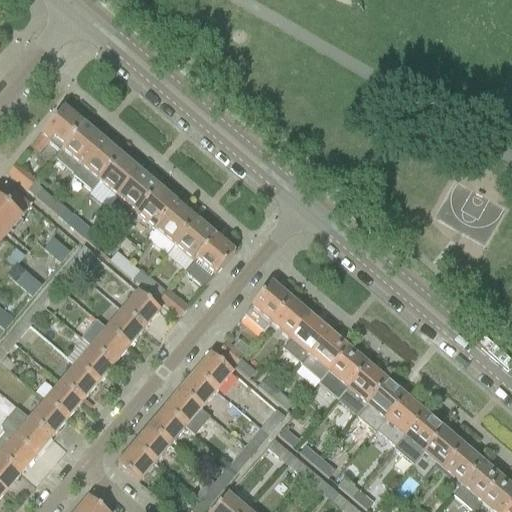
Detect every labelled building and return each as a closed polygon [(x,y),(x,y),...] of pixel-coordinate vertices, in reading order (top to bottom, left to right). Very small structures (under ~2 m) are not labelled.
[(47,144),(59,155),(82,128),(62,111),(30,149),(37,156),(47,144)] [(73,177),(79,169),(101,144),(82,128),(59,155),(54,161),(73,177)] [(73,177),(71,179),(89,194),(90,194),(121,156),(112,148),(110,151),(101,144),(79,169),(73,177)] [(89,194),(86,197),(105,213),(116,200),(138,175),(129,168),(132,165),(121,156),(90,194),(89,194)] [(7,176),(10,179),(26,192),(34,183),(15,167),(7,176)] [(116,200),(135,216),(158,189),(149,181),(147,183),(138,175),(116,200)] [(4,186),(0,190),(0,238),(2,241),(30,208),(4,186)] [(135,216),(153,232),(175,207),(166,200),(169,197),(158,189),(135,216)] [(35,200),(34,201),(45,210),(45,209),(46,208),(47,207),(52,201),(41,192),(35,200)] [(45,209),(45,210),(56,219),(61,212),(62,211),(52,201),(47,207),(46,208),(45,209)] [(153,232),(172,248),(196,220),(186,213),(184,215),(175,207),(153,232)] [(172,248),(191,264),(213,239),(204,231),(206,229),(196,220),(172,248)] [(72,232),(72,233),(82,242),(83,241),(84,240),(89,234),(79,225),(72,232)] [(83,241),(82,242),(93,250),(93,251),(100,243),(98,241),(97,241),(89,234),(84,240),(83,241)] [(191,264),(192,265),(183,276),(203,293),(233,257),(213,239),(191,264)] [(51,242),(43,253),(58,266),(59,266),(68,256),(67,255),(65,253),(51,242)] [(82,250),(70,264),(78,270),(90,257),(87,255),(82,250)] [(109,263),(109,264),(120,273),(121,272),(122,271),(127,265),(115,256),(109,263)] [(121,272),(120,273),(131,282),(132,282),(133,280),(138,274),(127,265),(122,271),(121,272)] [(6,280),(29,300),(39,289),(16,269),(6,280)] [(64,272),(52,286),(57,290),(58,291),(60,293),(71,278),(64,272)] [(139,288),(138,289),(157,305),(165,296),(146,279),(141,285),(139,288)] [(52,286),(40,300),(48,307),(60,293),(58,291),(57,290),(52,286)] [(243,319),(261,335),(288,303),(287,303),(290,300),(281,293),(279,295),(270,287),(243,319)] [(157,305),(177,322),(187,311),(166,294),(165,296),(157,305)] [(137,296),(122,314),(143,332),(158,314),(137,296)] [(288,303),(269,326),(270,327),(275,331),(288,342),(307,320),(288,303)] [(33,308),(21,322),(27,327),(28,328),(29,329),(41,315),(33,308)] [(0,330),(2,332),(11,322),(0,312),(0,330)] [(122,314),(106,332),(127,350),(143,332),(122,314)] [(288,342),(307,358),(326,336),(307,320),(288,342)] [(21,322),(9,336),(17,343),(29,329),(28,328),(27,327),(21,322)] [(106,332),(91,350),(112,368),(127,350),(106,332)] [(307,358),(299,368),(319,384),(345,352),(326,336),(307,358)] [(3,344),(0,347),(0,363),(10,351),(3,344)] [(80,344),(65,361),(75,369),(96,386),(112,368),(91,350),(90,352),(80,344)] [(225,345),(216,356),(233,370),(239,363),(242,359),(225,345)] [(316,387),(335,403),(365,369),(345,352),(319,384),(316,387)] [(210,358),(194,376),(215,394),(231,376),(210,358)] [(239,363),(233,370),(247,382),(253,375),(239,363)] [(75,369),(60,387),(81,405),(96,386),(75,369)] [(335,403),(354,419),(384,385),(365,369),(335,403)] [(194,376),(179,395),(200,413),(215,394),(194,376)] [(262,383),(256,389),(270,401),(276,394),(262,383)] [(374,435),(375,434),(403,401),(384,385),(354,419),(374,435)] [(60,387),(45,405),(66,423),(81,405),(60,387)] [(276,394),(270,401),(285,414),(291,407),(276,394)] [(179,395),(163,413),(184,431),(193,438),(208,420),(200,413),(179,395)] [(375,434),(394,450),(422,417),(403,401),(375,434)] [(45,405),(29,423),(50,441),(66,423),(45,405)] [(0,427),(0,429),(6,434),(35,459),(50,441),(29,423),(15,411),(0,427)] [(163,413),(148,431),(169,449),(184,431),(163,413)] [(413,466),(422,456),(441,433),(422,417),(394,450),(413,466)] [(270,418),(258,431),(267,439),(279,425),(270,418)] [(148,431),(132,449),(153,467),(169,449),(148,431)] [(258,431),(243,449),(252,457),(267,439),(258,431)] [(282,431),(276,438),(290,451),(296,444),(282,431)] [(434,466),(441,472),(460,450),(441,433),(422,456),(413,466),(410,470),(422,480),(434,466)] [(6,434),(0,440),(0,460),(19,477),(35,459),(6,434)] [(272,443),(265,451),(280,464),(287,456),(272,443)] [(153,467),(132,449),(116,468),(137,486),(153,467)] [(243,449),(227,467),(236,475),(252,457),(243,449)] [(304,450),(297,457),(312,469),(318,462),(304,450)] [(441,472),(448,478),(446,481),(457,491),(479,465),(460,450),(441,472)] [(0,491),(4,495),(19,477),(0,460),(0,491)] [(318,462),(312,469),(326,481),(332,475),(318,462)] [(295,463),(288,470),(302,482),(309,474),(295,463)] [(468,511),(473,511),(480,505),(499,482),(479,465),(457,491),(451,497),(468,511)] [(236,475),(227,467),(220,476),(229,484),(236,475)] [(309,474),(302,482),(317,495),(323,487),(309,474)] [(480,505),(487,511),(506,511),(511,505),(511,493),(499,482),(480,505)] [(343,483),(336,490),(350,502),(356,494),(343,483)] [(331,493),(325,501),(337,511),(339,511),(346,505),(331,493)] [(356,494),(350,502),(361,511),(366,511),(371,507),(356,494)] [(197,495),(193,500),(206,511),(211,506),(197,495)] [(213,511),(241,511),(225,498),(213,511)] [(99,511),(88,502),(78,511),(99,511)]
